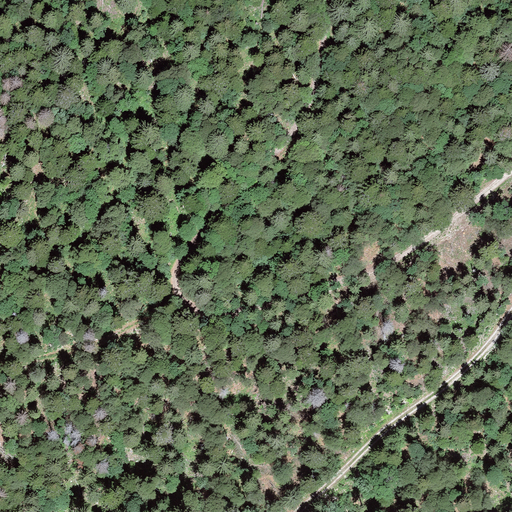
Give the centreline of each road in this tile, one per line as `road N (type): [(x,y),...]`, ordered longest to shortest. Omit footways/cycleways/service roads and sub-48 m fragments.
road 1 (track): [(511,171),(385,265),(218,322),(188,310),(175,287),(188,245),(287,140),(314,97),(323,0)]
road 2 (track): [(298,511),(376,437),(459,374),(511,312)]
